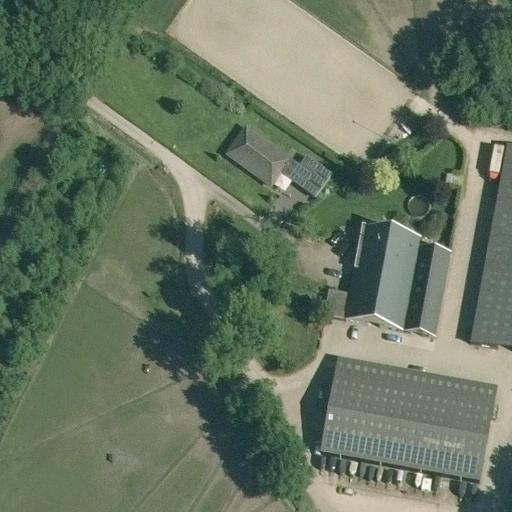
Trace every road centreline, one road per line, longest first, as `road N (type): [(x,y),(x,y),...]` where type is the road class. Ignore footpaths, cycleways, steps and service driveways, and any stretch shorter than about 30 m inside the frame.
road 1 (unclassified): [(335,506),(206,291),(195,185),(59,81)]
road 2 (unknown): [(268,392),(307,364),(358,348),(427,351),(485,367),(511,392)]
road 3 (unknown): [(511,468),(486,498),(443,509),(312,468)]
